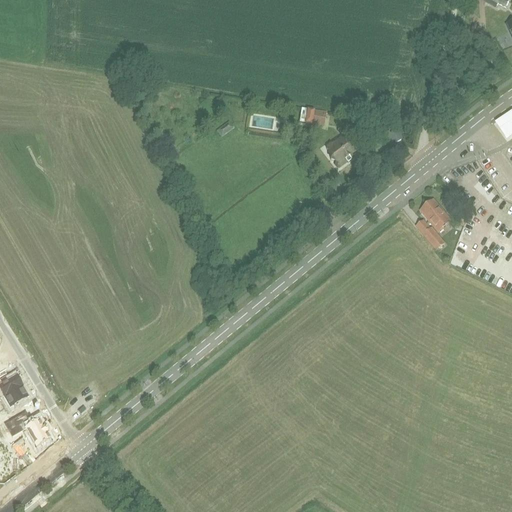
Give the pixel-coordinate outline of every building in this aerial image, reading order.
[(487,0),(505,9),(508,3),(506,2),(507,0),(487,0)] [(305,125),(324,128),(326,113),(307,110),(305,125)] [(511,110),(496,122),(507,139),(511,135),(511,110)] [(222,138),(234,129),(229,123),(217,131),(222,138)] [(390,135),(395,144),(403,140),(398,131),(390,135)] [(357,156),(357,154),(356,152),(354,152),(351,150),(351,145),(347,145),(342,138),(331,147),(331,146),(327,148),(328,149),(327,150),(331,155),(330,160),(334,160),(336,163),(336,164),(335,166),(337,169),(339,169),(347,163),(348,164),(351,162),(351,160),(357,156)] [(439,233),(451,223),(433,201),(421,212),(439,233)] [(445,245),(432,230),(424,236),(437,252),(445,245)] [(511,246),(503,260),(511,265),(511,246)] [(95,375),(89,382),(94,386),(93,387),(97,390),(103,382),(95,375)] [(0,381),(0,390),(4,398),(22,388),(16,377),(10,381),(2,385),(0,381)] [(22,388),(4,398),(5,399),(10,408),(28,398),(22,388)] [(26,414),(5,426),(7,429),(12,439),(26,431),(37,450),(40,448),(41,449),(49,445),(48,443),(51,441),(46,434),(48,433),(48,432),(45,428),(45,427),(43,428),(39,421),(32,424),(26,414)] [(0,476),(2,479),(3,480),(21,466),(11,455),(6,460),(4,461),(2,459),(0,460),(0,476)]
